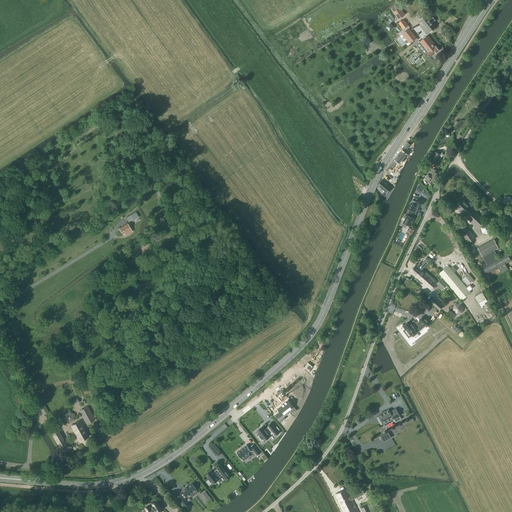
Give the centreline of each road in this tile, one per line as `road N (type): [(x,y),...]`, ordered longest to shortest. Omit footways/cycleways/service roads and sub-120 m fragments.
road 1 (primary): [(0,478),(122,481),(178,450),(302,344),(374,181),(490,0)]
road 2 (unclassified): [(264,511),(338,434),(445,172),(511,71)]
